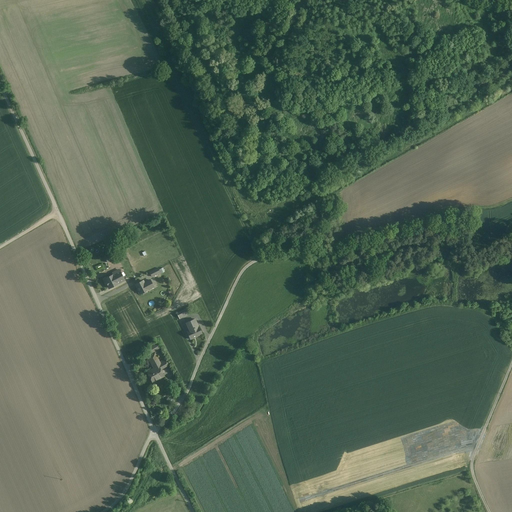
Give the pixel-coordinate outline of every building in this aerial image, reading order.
[(111,253),(104,256),(107,262),(114,259),(111,253)] [(159,266),(149,271),(152,276),(161,272),(159,266)] [(114,274),(104,279),(109,288),(118,284),(117,283),(124,280),(119,270),(114,273),(114,274)] [(144,279),(135,283),(140,293),(154,286),(150,278),(145,281),(144,279)] [(177,311),(180,318),(191,313),(187,305),(177,311)] [(195,319),(186,323),(190,330),(187,331),(190,339),(202,334),(198,326),(195,319)] [(148,348),(150,353),(158,349),(155,344),(148,348)] [(161,365),(160,362),(155,354),(148,357),(152,365),(153,364),(154,366),(155,368),(158,366),(161,365)] [(158,366),(159,368),(160,368),(162,369),(168,365),(165,360),(160,362),(161,365),(158,366)] [(155,368),(147,372),(152,382),(157,379),(156,377),(162,374),(161,371),(159,371),(158,369),(159,368),(158,366),(155,368)]
